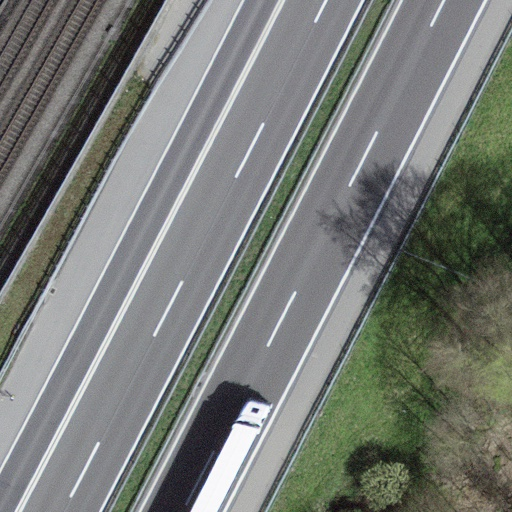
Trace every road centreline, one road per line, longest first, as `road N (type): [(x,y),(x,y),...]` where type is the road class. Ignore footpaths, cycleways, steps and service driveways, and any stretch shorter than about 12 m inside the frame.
road 1 (motorway): [(325,0),(62,511)]
road 2 (motorway): [(182,511),(443,0)]
road 3 (motorway): [(258,0),(0,501)]
